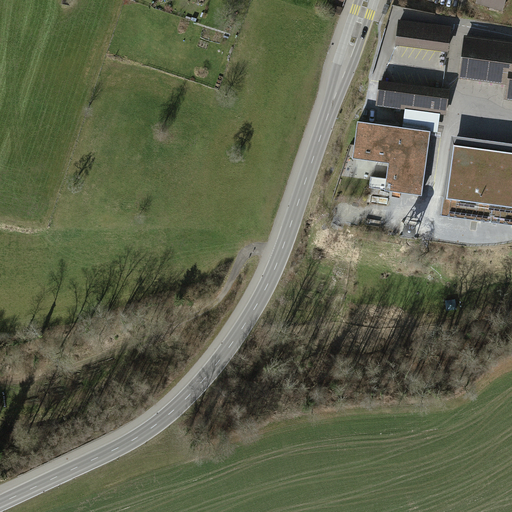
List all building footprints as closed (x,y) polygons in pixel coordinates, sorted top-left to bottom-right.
[(477,0),(477,3),(504,11),(507,0),(477,0)] [(397,44),(447,50),(450,27),(400,20),(397,44)] [(511,45),(465,39),(460,75),(509,82),(507,96),(511,96),(511,45)] [(381,81),(378,105),(443,113),(446,89),(442,89),(381,81)] [(385,190),(421,195),(430,132),(359,123),(354,158),(389,163),(385,190)] [(439,213),(511,222),(511,141),(450,134),(439,213)] [(426,199),(336,188),(331,226),(421,236),(426,199)]
